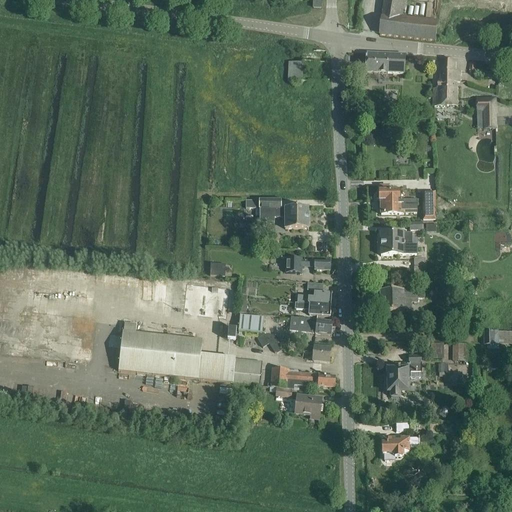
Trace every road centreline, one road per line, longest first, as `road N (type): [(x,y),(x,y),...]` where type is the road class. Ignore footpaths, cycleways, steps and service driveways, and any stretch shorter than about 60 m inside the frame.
road 1 (tertiary): [(349,511),(334,37)]
road 2 (tertiary): [(334,37),(90,0)]
road 3 (unclassified): [(511,58),(334,37)]
